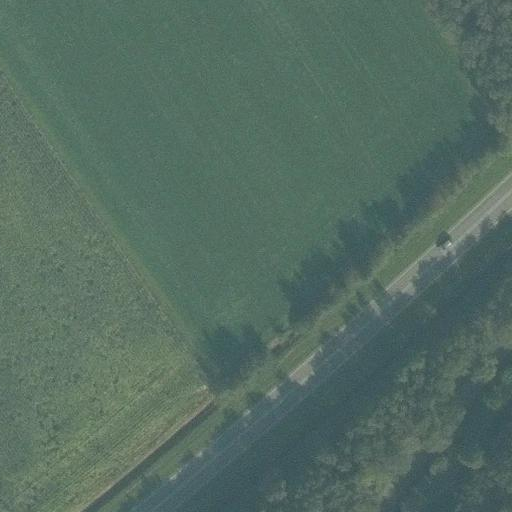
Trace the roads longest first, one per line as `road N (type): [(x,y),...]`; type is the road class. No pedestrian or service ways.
road 1 (trunk): [(152,511),(511,192)]
road 2 (unclassified): [(379,511),(511,338)]
